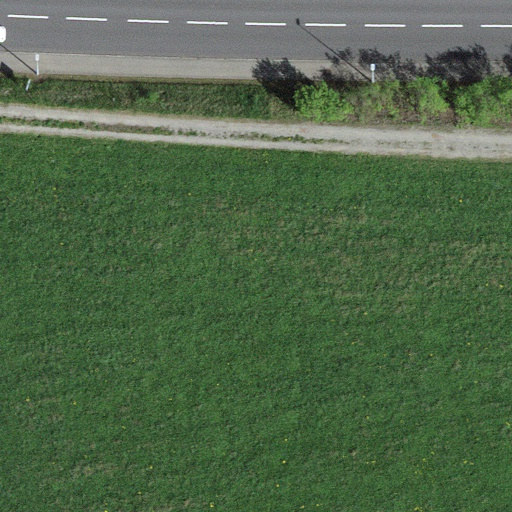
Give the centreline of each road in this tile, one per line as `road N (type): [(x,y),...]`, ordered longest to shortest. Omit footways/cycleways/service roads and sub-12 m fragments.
road 1 (track): [(0,118),(511,142)]
road 2 (primary): [(0,14),(511,25)]
